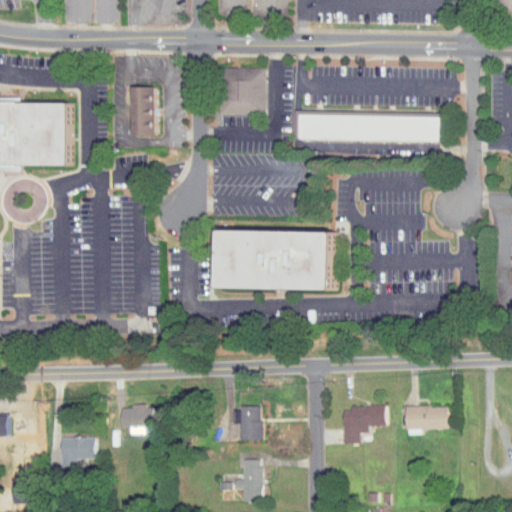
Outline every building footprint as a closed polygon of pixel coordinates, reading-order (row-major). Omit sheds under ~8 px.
[(266,68),(222,68),(221,114),(265,115),(266,68)] [(144,81),(120,82),(120,130),(145,130),(144,81)] [(0,102),(73,102),(74,161),(0,161),(0,102)] [(299,109),(298,138),(443,141),(444,113),(299,109)] [(222,231),(335,233),(334,288),(221,286),(222,231)] [(111,401),(110,420),(119,420),(119,427),(134,427),(134,420),(141,420),(141,398),(120,398),(120,401),(111,401)] [(348,436),(348,425),(357,425),(357,418),(374,419),(374,400),(332,399),(332,436),(348,436)] [(436,399),(394,400),(394,422),(437,421),(436,399)] [(250,400),(222,401),(222,416),(229,416),(229,433),(250,432),(250,400)] [(85,430),(50,430),(50,463),(66,463),(66,452),(85,452),(85,430)] [(250,453),(231,452),(231,472),(224,472),(223,482),(231,482),(231,495),(249,495),(250,453)]
